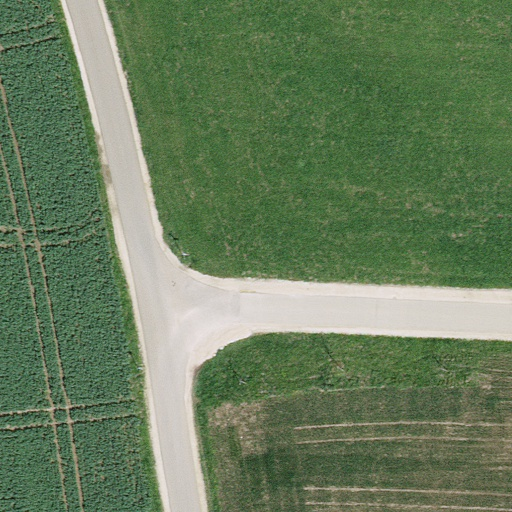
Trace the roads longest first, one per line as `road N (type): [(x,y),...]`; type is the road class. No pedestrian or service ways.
road 1 (unclassified): [(158,300),(511,313)]
road 2 (unclassified): [(68,0),(158,300)]
road 3 (unclassified): [(158,300),(179,511)]
